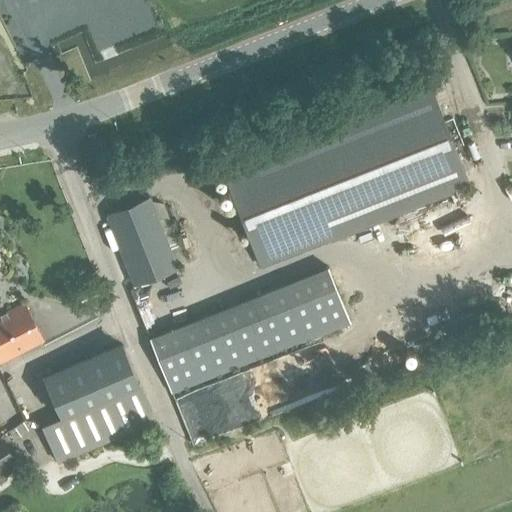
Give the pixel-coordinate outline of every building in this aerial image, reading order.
[(261,266),(468,185),(429,86),(222,167),(261,266)] [(134,285),(177,268),(149,197),(106,213),(134,285)] [(171,393),(350,322),(327,265),(149,337),(171,393)] [(0,362),(43,340),(24,303),(0,315),(0,362)] [(58,462),(155,419),(120,340),(43,374),(61,416),(42,425),(58,462)] [(0,435),(0,434),(0,466),(15,456),(0,435)]
